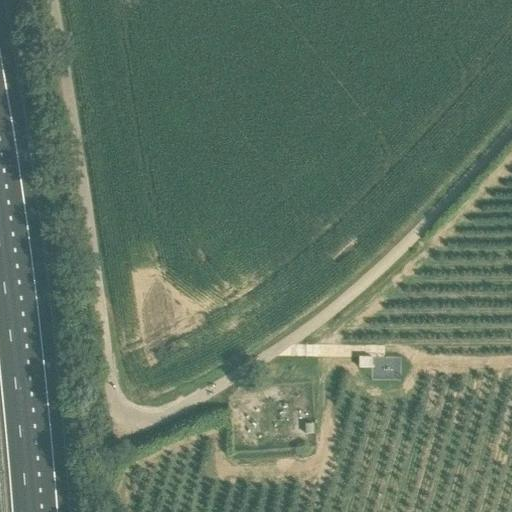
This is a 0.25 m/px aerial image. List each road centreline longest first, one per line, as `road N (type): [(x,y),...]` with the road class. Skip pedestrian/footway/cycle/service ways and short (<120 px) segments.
road 1 (unclassified): [(113,411),(168,418),(295,338),(356,295),(511,145)]
road 2 (unclassified): [(113,411),(50,0)]
road 3 (motorway): [(26,511),(0,259)]
